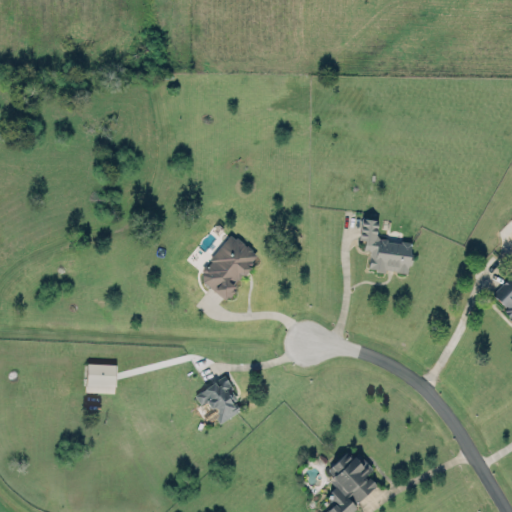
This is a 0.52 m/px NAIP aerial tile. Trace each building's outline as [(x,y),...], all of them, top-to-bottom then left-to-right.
[(409,250),(411,250),(410,262),(407,262),(406,270),(394,269),(394,267),(384,266),(384,270),(374,269),(374,265),(366,264),(368,248),(361,247),(362,237),(357,236),(360,213),(368,214),(377,216),(374,230),(379,236),(379,235),(385,235),(386,237),(399,239),(399,237),(410,238),(409,250)] [(224,297),(257,253),(229,232),(196,276),(224,297)] [(491,291),(511,269),(511,318),(508,315),(509,314),(506,311),(503,307),(506,305),(491,291)] [(84,390),(112,391),(113,362),(85,361),(84,390)] [(192,392),(199,403),(205,400),(216,421),(241,407),(223,375),(192,392)] [(346,447),(352,454),(357,450),(370,465),(365,470),(375,481),(356,499),(350,493),(347,492),(346,493),(350,496),(356,504),(346,511),(321,511),(327,507),(326,506),(333,499),(328,499),(328,495),(328,489),(329,490),(329,487),(334,483),(329,477),(328,478),(328,477),(328,476),(327,473),(330,470),(327,467),(328,464),(346,447)]
